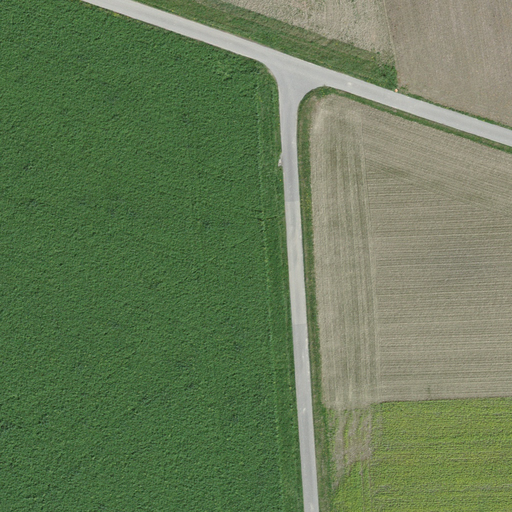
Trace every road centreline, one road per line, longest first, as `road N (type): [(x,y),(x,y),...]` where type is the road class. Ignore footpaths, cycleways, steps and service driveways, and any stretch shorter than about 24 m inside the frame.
road 1 (unclassified): [(311,511),(285,61)]
road 2 (unclassified): [(285,61),(511,136)]
road 3 (unclassified): [(105,0),(285,61)]
